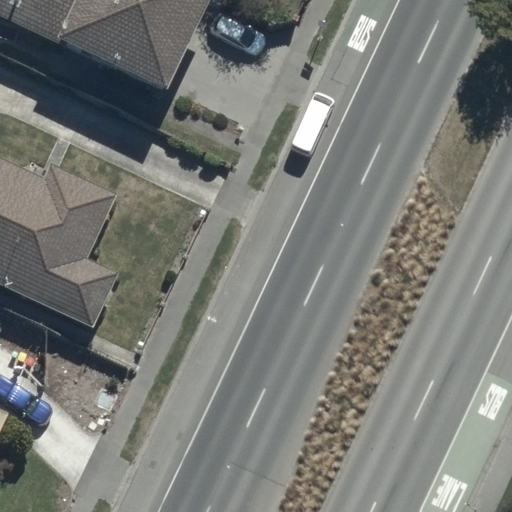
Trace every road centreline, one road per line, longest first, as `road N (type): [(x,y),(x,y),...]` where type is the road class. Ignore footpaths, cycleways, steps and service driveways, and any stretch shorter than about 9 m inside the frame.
road 1 (secondary): [(207,511),(452,0)]
road 2 (secondary): [(511,208),(370,511)]
